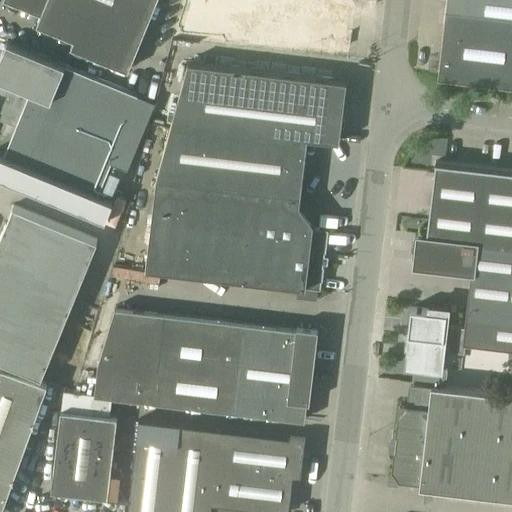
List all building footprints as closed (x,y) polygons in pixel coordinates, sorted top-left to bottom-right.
[(155,0),(6,0),(40,14),(37,21),(74,37),(71,46),(127,69),(155,0)] [(511,0),(446,0),(438,74),(511,82),(511,0)] [(0,152),(0,174),(103,219),(111,200),(97,193),(110,161),(126,168),(155,101),(139,94),(7,38),(0,55),(0,77),(8,81),(0,100),(0,102),(8,105),(2,118),(16,123),(3,154),(0,152)] [(312,223),(298,202),(306,135),(338,139),(345,78),(187,59),(156,176),(145,265),(319,286),(326,231),(311,229),(312,223)] [(474,243),(511,247),(511,170),(434,161),(426,236),(425,238),(474,243)] [(0,235),(0,270),(73,300),(97,239),(12,205),(0,235)] [(464,341),(511,346),(511,247),(474,243),(425,238),(426,236),(418,235),(414,262),(471,268),(464,326),(454,325),(453,337),(444,336),(447,306),(428,304),(427,309),(409,307),(407,334),(409,334),(405,365),(415,366),(415,367),(418,367),(419,366),(441,368),(442,354),(448,354),(448,349),(463,351),(464,341)] [(73,300),(0,270),(0,361),(42,378),(73,300)] [(306,418),(317,331),(114,307),(99,366),(95,394),(306,418)] [(0,509),(47,382),(0,365),(0,509)] [(443,384),(445,370),(437,369),(436,383),(443,384)] [(511,393),(408,381),(405,404),(399,403),(390,476),(420,480),(420,485),(511,495),(511,393)] [(61,410),(51,491),(108,498),(118,417),(61,410)] [(292,476),(299,477),(304,439),(140,419),(128,511),(279,511),(280,511),(288,510),(292,476)]
